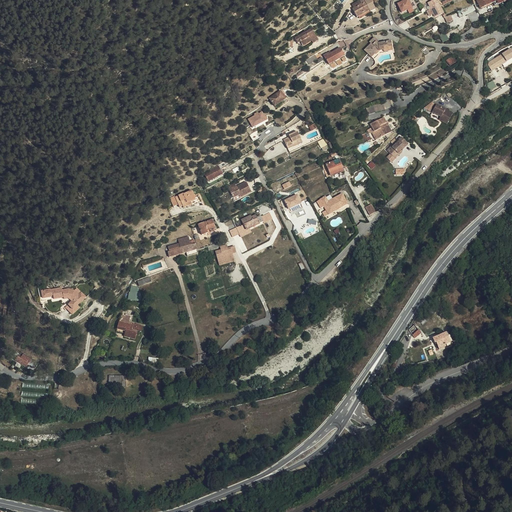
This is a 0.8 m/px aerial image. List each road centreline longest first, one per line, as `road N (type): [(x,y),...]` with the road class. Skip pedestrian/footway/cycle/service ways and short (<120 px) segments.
road 1 (residential): [(472,107),(291,306),(239,333),(213,360),(190,370),(109,363),(33,378),(0,367)]
road 2 (tertiary): [(395,334),(459,243),(511,195)]
road 3 (unclassified): [(376,425),(424,386),(511,351)]
